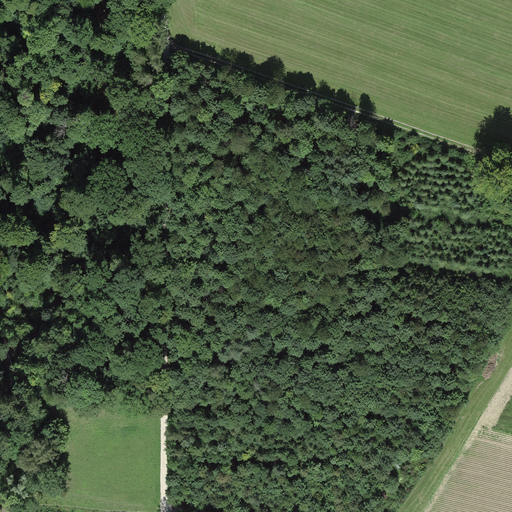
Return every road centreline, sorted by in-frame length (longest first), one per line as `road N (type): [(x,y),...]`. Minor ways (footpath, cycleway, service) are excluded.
road 1 (track): [(155,0),(166,32),(161,511)]
road 2 (track): [(166,45),(511,161)]
